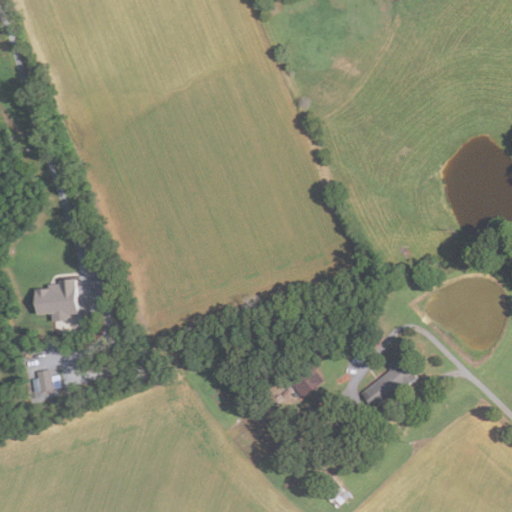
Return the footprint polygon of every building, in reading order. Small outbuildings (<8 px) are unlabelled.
[(83,312),(74,313),(74,319),(56,320),(56,313),(42,313),(41,288),(53,287),(53,283),(63,283),(63,279),(81,278),(83,312)] [(377,407),(365,391),(394,368),(391,365),(405,354),(422,376),(408,387),(405,384),(400,388),(404,393),(397,399),(393,394),(377,407)] [(304,399),(291,383),(313,365),(326,381),(304,399)] [(56,388),(37,391),(35,378),(41,377),(40,371),(54,369),(56,388)] [(252,453),(233,430),(262,404),(289,436),(274,448),(267,440),(252,453)] [(339,507),(320,484),(334,472),(353,495),(339,507)]
